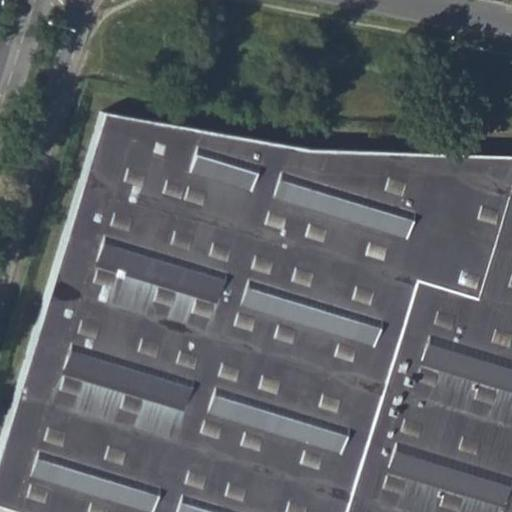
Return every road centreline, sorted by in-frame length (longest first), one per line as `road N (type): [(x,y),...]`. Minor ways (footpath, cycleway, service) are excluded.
road 1 (residential): [(0,282),(84,0)]
road 2 (residential): [(44,0),(0,136)]
road 3 (residential): [(390,0),(511,26)]
